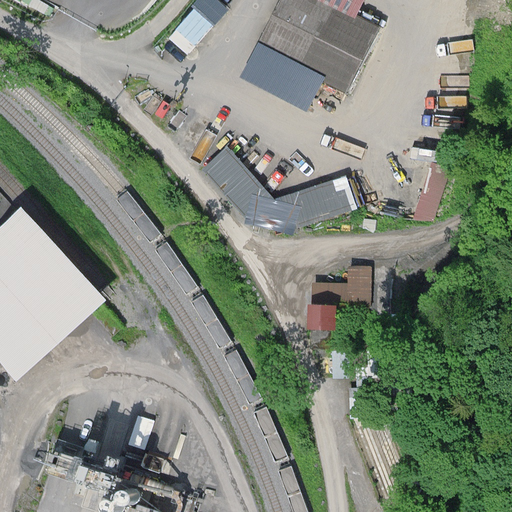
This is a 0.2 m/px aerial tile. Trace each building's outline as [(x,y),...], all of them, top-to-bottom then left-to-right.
[(193,50),(232,5),(226,0),(195,0),(170,30),(193,50)] [(375,27),(322,0),(280,0),(257,45),(343,89),(375,27)] [(206,161),(265,231),(365,203),(349,185),(346,172),(274,192),(231,140),(206,161)] [(431,170),(418,213),(445,221),(458,178),(431,170)] [(26,210),(0,233),(0,343),(31,378),(112,305),(26,210)] [(348,278),(309,277),(308,325),(338,325),(338,314),(374,314),(375,261),(349,261),(348,278)]
